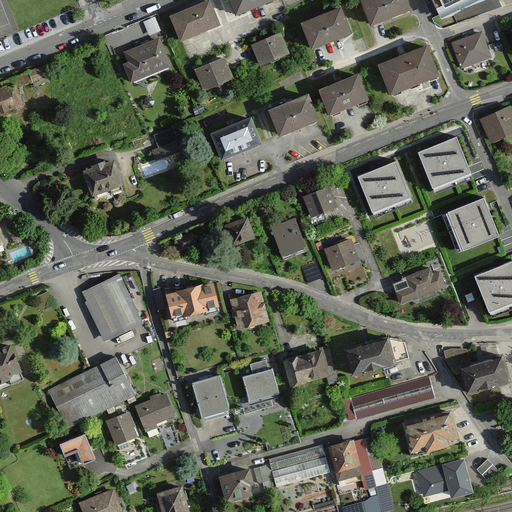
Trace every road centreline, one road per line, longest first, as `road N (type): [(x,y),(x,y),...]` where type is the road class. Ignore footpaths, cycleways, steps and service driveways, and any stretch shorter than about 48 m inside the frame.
road 1 (residential): [(145,258),(297,289),(397,330),(511,334)]
road 2 (tertiary): [(463,106),(123,244)]
road 3 (residential): [(145,258),(214,511)]
